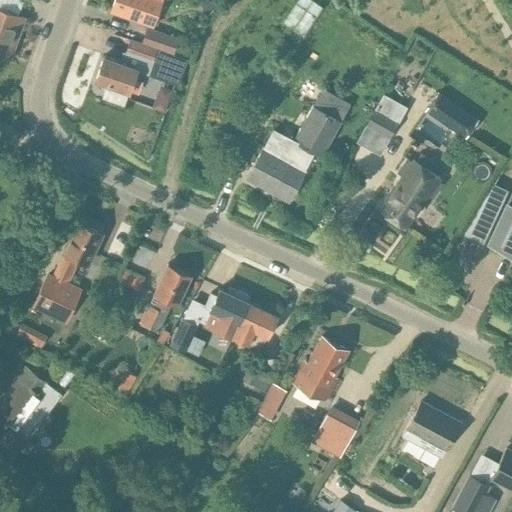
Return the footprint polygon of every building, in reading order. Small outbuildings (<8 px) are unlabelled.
[(161,0),(115,0),(112,11),(153,25),(161,0)] [(0,54),(11,58),(25,17),(0,8),(0,54)] [(141,42),(173,54),(178,38),(147,26),(141,42)] [(170,83),(180,56),(173,54),(141,42),(130,38),(121,61),(104,55),(96,79),(107,83),(103,93),(126,101),(130,91),(134,79),(142,82),(146,71),(142,69),(145,60),(151,63),(147,75),(170,83)] [(438,93),(426,109),(433,114),(435,111),(455,125),(464,112),(464,111),(438,93)] [(390,139),(407,107),(383,94),(365,125),(390,139)] [(313,105),(293,140),(316,153),(322,156),(341,120),(313,105)] [(264,146),(246,178),(289,201),(307,169),(316,153),(293,140),(273,129),(264,146)] [(398,172),(402,175),(379,207),(406,226),(415,214),(418,217),(426,207),(422,204),(429,194),(433,197),(444,182),(439,179),(441,177),(430,170),(434,164),(421,155),(417,161),(415,159),(413,161),(409,158),(398,172)] [(490,186),(477,208),(493,215),(504,193),(490,186)] [(511,206),(509,205),(490,245),(511,255),(511,206)] [(30,305),(66,322),(82,288),(67,281),(78,259),(88,264),(102,233),(78,222),(64,252),(63,252),(52,273),(46,271),(30,305)] [(148,303),(140,323),(159,331),(167,313),(168,313),(173,302),(178,305),(192,275),(168,264),(154,294),(158,295),(153,305),(148,303)] [(121,281),(139,287),(142,277),(125,271),(121,281)] [(248,301),(251,296),(237,289),(234,294),(220,288),(216,296),(211,293),(199,319),(232,335),(248,301)] [(232,335),(260,348),(266,334),(268,335),(278,315),(248,301),(232,335)] [(170,345),(185,352),(198,325),(183,318),(170,345)] [(46,336),(21,322),(13,337),(38,351),(46,336)] [(170,332),(165,328),(158,339),(163,343),(170,332)] [(291,382),(325,401),(338,378),(335,376),(349,350),(321,335),(307,362),(303,359),(291,382)] [(0,425),(0,440),(17,453),(62,393),(25,365),(16,377),(20,379),(0,405),(0,417),(4,421),(0,425)] [(238,392),(260,403),(273,377),(249,365),(242,379),(244,380),(238,392)] [(272,382),(256,412),(271,419),(286,389),(272,382)] [(401,436),(440,458),(459,423),(420,402),(401,436)] [(340,457),(359,420),(330,405),(311,442),(340,457)] [(511,488),(511,451),(506,449),(491,477),(511,488)] [(73,466),(48,472),(52,490),(77,485),(73,466)] [(451,508),(458,511),(489,511),(496,499),(486,494),(490,485),(468,474),(451,508)]
